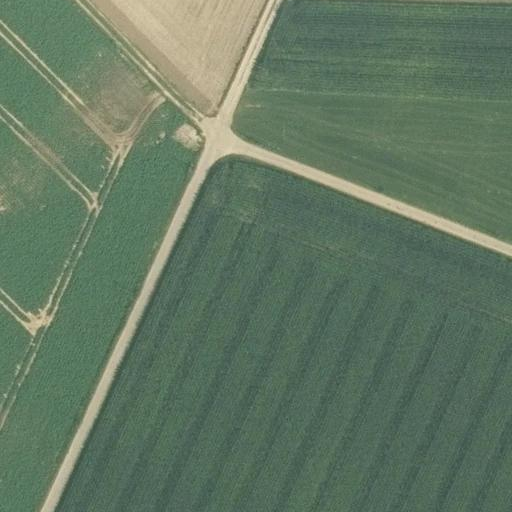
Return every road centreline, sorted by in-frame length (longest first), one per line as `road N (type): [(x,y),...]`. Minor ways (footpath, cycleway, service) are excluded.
road 1 (track): [(43,511),(213,137)]
road 2 (track): [(213,137),(511,252)]
road 3 (track): [(76,0),(213,137)]
road 4 (track): [(213,137),(276,0)]
